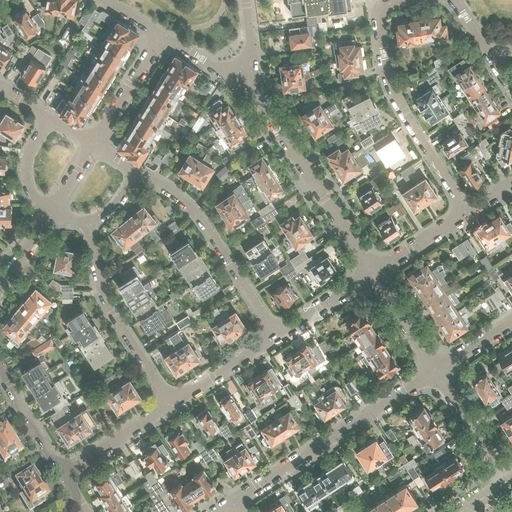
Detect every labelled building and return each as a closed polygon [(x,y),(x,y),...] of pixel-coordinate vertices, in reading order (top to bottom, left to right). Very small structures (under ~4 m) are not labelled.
[(59,12),(61,0),(47,0),(45,9),(59,12)] [(72,16),(75,0),(61,0),(59,12),(72,16)] [(288,0),(288,1),(290,0),(292,14),(309,12),(309,14),(320,12),(348,9),(352,8),(350,0),(288,0)] [(98,17),(100,13),(95,10),(90,18),(95,22),(98,17)] [(36,26),(25,11),(21,14),(19,13),(18,13),(17,14),(16,15),(15,16),(15,17),(14,18),(16,20),(15,22),(17,24),(19,25),(25,33),(36,26)] [(137,32),(113,17),(105,12),(103,11),(102,11),(101,12),(100,13),(98,17),(109,24),(106,29),(108,31),(132,45),(138,35),(137,32)] [(43,21),(38,14),(33,17),(39,27),(45,27),(45,24),(43,21)] [(318,26),(316,17),(307,18),(308,26),(317,25),(317,27),(318,26)] [(95,22),(90,18),(83,30),(88,33),(95,22)] [(447,36),(445,25),(440,26),(440,23),(440,22),(440,21),(439,21),(439,18),(425,20),(428,39),(440,37),(441,42),(447,41),(446,36),(447,36)] [(428,39),(425,20),(411,22),(411,23),(414,44),(423,43),(422,40),(428,39)] [(414,44),(411,23),(409,23),(401,24),(399,24),(400,30),(398,31),(399,42),(400,42),(400,44),(401,54),(409,53),(408,45),(414,44)] [(13,33),(8,25),(3,28),(5,31),(3,33),(6,37),(13,33)] [(310,36),(319,35),(318,26),(317,27),(317,25),(308,26),(309,32),(300,33),(299,27),(290,29),(292,46),(301,45),(302,48),(306,47),(306,45),(311,44),(310,36)] [(72,35),(74,30),(68,26),(63,36),(62,39),(67,39),(68,40),(72,35)] [(132,45),(108,31),(105,36),(108,38),(104,44),(125,57),(125,56),(126,55),(128,52),(128,50),(132,45)] [(10,43),(16,37),(13,33),(6,37),(10,43)] [(74,43),(77,38),(72,35),(68,40),(74,43)] [(0,60),(4,63),(11,52),(5,48),(10,43),(6,37),(4,38),(0,42),(0,60)] [(361,56),(360,48),(359,46),(354,47),(353,45),(355,45),(354,40),(333,42),(336,61),(361,58),(361,56)] [(125,57),(104,44),(101,50),(99,49),(98,49),(92,46),(89,50),(95,53),(94,54),(117,68),(121,63),(122,62),(124,59),(124,57),(125,57)] [(46,67),(52,57),(52,54),(49,52),(47,53),(39,48),(37,50),(32,46),(26,55),(31,58),(29,62),(28,62),(26,66),(25,66),(24,67),(25,68),(21,74),(27,78),(26,79),(33,83),(33,82),(36,84),(46,67)] [(436,67),(451,57),(448,53),(434,61),(436,67)] [(117,68),(94,54),(92,58),(94,60),(90,67),(110,79),(111,79),(112,78),(114,75),(114,73),(117,68)] [(449,66),(458,60),(455,56),(446,62),(449,66)] [(202,73),(177,57),(174,58),(168,68),(193,84),(195,85),(202,73)] [(357,71),(363,70),(362,68),(363,68),(362,60),(361,60),(361,58),(336,61),(336,62),(337,69),(344,68),(345,73),(340,74),(341,82),(350,81),(349,75),(357,73),(357,71)] [(310,72),(308,63),(281,66),(281,67),(280,69),(281,72),(282,73),(283,78),(303,75),(310,72)] [(464,86),(479,76),(474,69),(473,70),(472,70),(469,66),(467,67),(466,67),(459,71),(460,72),(456,74),(464,86)] [(110,79),(90,67),(86,73),(83,71),(79,76),(103,91),(106,86),(108,85),(110,82),(110,80),(110,79)] [(193,84),(168,68),(165,73),(163,74),(161,77),(161,79),(183,93),(186,87),(190,89),(193,84)] [(305,87),(304,80),(323,72),(321,68),(310,72),(303,75),(283,78),(284,83),(282,84),(283,87),(284,89),(285,90),(305,87)] [(421,76),(419,71),(409,76),(411,81),(421,76)] [(430,84),(440,77),(436,72),(427,78),(430,84)] [(52,91),(53,88),(59,79),(54,75),(46,87),(52,91)] [(103,91),(79,76),(77,76),(76,78),(76,80),(75,80),(71,85),(72,87),(76,90),(96,102),(96,101),(98,101),(100,98),(100,96),(103,91)] [(484,89),(482,85),(482,84),(483,83),(479,76),(464,86),(471,97),(484,89)] [(183,93),(161,79),(160,80),(159,81),(157,84),(157,86),(154,91),(180,107),(183,102),(179,99),(183,93)] [(211,95),(216,86),(211,83),(205,91),(211,95)] [(440,100),(436,95),(441,92),(436,84),(426,91),(427,92),(417,99),(419,102),(418,103),(423,111),(440,100)] [(478,108),(493,98),(489,91),(487,93),(487,92),(486,92),(484,89),(471,97),(478,108)] [(96,102),(76,90),(75,91),(72,96),(68,94),(65,99),(89,114),(92,108),(93,108),(95,105),(95,103),(96,102)] [(180,107),(154,91),(151,96),(149,97),(147,100),(147,101),(147,102),(168,116),(172,110),(176,113),(180,107)] [(375,107),(369,95),(367,96),(365,93),(355,98),(353,93),(352,94),(350,91),(342,95),(352,113),(348,115),(351,120),(359,116),(375,107)] [(89,114),(65,99),(63,98),(56,110),(79,124),(82,124),(89,114)] [(499,111),(496,107),(497,107),(496,106),(498,105),(493,98),(478,108),(485,120),(499,111)] [(216,124),(234,113),(229,106),(227,106),(226,107),(221,100),(219,100),(208,107),(207,109),(216,124)] [(450,113),(447,108),(445,109),(440,100),(423,111),(428,120),(429,119),(432,123),(442,116),(443,117),(450,113)] [(168,116),(147,102),(146,103),(145,104),(143,107),(143,108),(140,114),(163,128),(166,122),(165,122),(168,116)] [(309,126),(338,107),(335,102),(323,110),(319,105),(316,107),(313,103),(303,109),(306,113),(302,116),(303,117),(303,119),(304,121),(306,121),(309,126)] [(333,124),(329,118),(332,117),(333,116),(335,116),(338,116),(340,117),(341,119),(344,117),(338,107),(309,126),(311,130),(311,132),(313,134),(315,135),(333,124)] [(382,119),(375,107),(359,116),(351,120),(347,122),(352,129),(356,127),(355,126),(362,122),(365,128),(382,119)] [(466,117),(461,108),(451,114),(454,118),(453,118),(457,124),(466,117)] [(243,123),(235,112),(234,113),(216,124),(212,127),(220,138),(222,136),(224,135),(241,124),(243,123)] [(475,119),(472,113),(466,117),(470,122),(475,119)] [(19,132),(24,124),(17,120),(18,119),(12,115),(11,117),(7,114),(6,116),(4,114),(0,120),(2,121),(0,124),(0,129),(5,133),(5,132),(15,138),(17,139),(20,132),(19,132)] [(163,128),(140,114),(136,119),(135,120),(133,123),(133,124),(132,125),(154,139),(158,132),(160,134),(160,133),(169,138),(171,133),(167,131),(163,128)] [(460,129),(470,123),(470,122),(466,117),(457,124),(460,129)] [(242,140),(242,139),(245,137),(243,134),(245,133),(245,131),(241,124),(224,135),(222,136),(220,138),(222,137),(228,147),(227,148),(230,153),(239,146),(237,142),(239,141),(240,142),(242,140)] [(511,124),(501,132),(499,144),(500,144),(511,146),(511,124)] [(150,144),(154,139),(132,125),(132,126),(131,127),(129,130),(129,131),(125,137),(150,153),(154,147),(150,144)] [(465,144),(467,142),(460,132),(454,135),(447,139),(448,140),(443,142),(446,146),(444,148),(449,155),(455,150),(455,151),(460,148),(463,153),(468,149),(465,144)] [(337,146),(348,139),(344,134),(337,139),(333,141),(337,146)] [(150,153),(125,137),(119,147),(120,150),(144,165),(150,153)] [(184,149),(189,141),(184,138),(178,147),(180,149),(181,147),(184,149)] [(490,145),(486,138),(481,141),(477,145),(480,150),(490,145)] [(403,152),(394,139),(378,150),(387,163),(403,152)] [(368,154),(378,147),(375,142),(365,149),(366,151),(368,154)] [(208,148),(198,143),(196,146),(203,151),(206,152),(208,148)] [(511,146),(500,144),(498,151),(497,151),(496,155),(504,167),(511,162),(511,146)] [(484,156),(480,150),(477,145),(468,152),(474,162),(484,156)] [(491,156),(487,150),(492,147),(490,145),(480,150),(484,156),(486,159),(491,156)] [(337,169),(366,151),(365,149),(363,147),(356,152),(355,150),(351,153),(348,148),(341,152),(339,148),(329,155),(331,159),(331,160),(331,162),(333,165),(335,165),(337,169)] [(168,163),(175,152),(169,148),(164,156),(159,153),(157,155),(156,156),(163,160),(168,163)] [(191,178),(207,153),(206,152),(203,151),(201,155),(203,156),(200,161),(191,155),(181,170),(180,170),(179,173),(185,176),(186,175),(191,178)] [(361,168),(370,162),(366,155),(368,154),(366,151),(337,169),(340,173),(339,175),(341,178),(343,178),(344,179),(354,173),(357,178),(364,174),(361,169),(361,168)] [(227,165),(238,157),(235,152),(221,161),(227,165)] [(203,184),(213,169),(207,165),(212,156),(207,153),(191,178),(197,182),(196,183),(202,187),(204,185),(203,184)] [(163,160),(156,156),(153,161),(160,165),(163,160)] [(257,183),(274,172),(269,164),(267,165),(262,157),(250,165),(256,174),(254,175),(245,181),(245,180),(242,183),(246,189),(249,187),(257,182),(257,183)] [(483,180),(471,162),(459,169),(471,187),(483,180)] [(223,181),(232,172),(226,166),(217,174),(223,181)] [(404,178),(407,175),(415,171),(412,166),(401,173),(404,178)] [(396,176),(392,170),(382,177),(386,182),(393,178),(396,176)] [(282,188),(277,180),(279,179),(274,172),(257,183),(260,188),(259,188),(259,191),(266,201),(269,202),(273,199),(271,196),(282,188)] [(386,182),(382,177),(381,174),(370,181),(375,189),(386,182)] [(399,188),(393,178),(386,182),(393,193),(399,188)] [(436,194),(425,179),(414,186),(425,203),(431,199),(431,201),(438,197),(436,194)] [(360,185),(357,180),(350,184),(354,190),(360,185)] [(225,215),(241,205),(250,198),(241,184),(227,194),(229,197),(217,204),(218,205),(218,207),(220,209),(221,210),(225,215)] [(425,203),(414,186),(403,193),(413,209),(415,212),(421,208),(420,206),(425,203)] [(383,204),(372,187),(359,196),(361,199),(360,200),(363,204),(364,204),(369,212),(383,204)] [(10,199),(10,192),(5,192),(5,190),(0,190),(0,205),(10,205),(10,199)] [(406,213),(399,202),(387,210),(390,215),(397,210),(401,216),(406,213)] [(262,216),(275,208),(271,203),(259,211),(262,215),(262,216)] [(0,223),(11,224),(11,205),(10,205),(0,205),(0,223)] [(242,219),(248,216),(241,205),(225,215),(228,221),(228,222),(230,225),(231,225),(232,226),(235,224),(237,228),(245,223),(242,219)] [(154,214),(152,216),(144,206),(143,207),(141,207),(138,210),(138,211),(134,214),(146,230),(151,236),(156,232),(153,229),(161,223),(154,214)] [(266,221),(276,214),(278,213),(275,208),(262,216),(266,221)] [(289,235),(307,223),(304,218),(301,218),(298,213),(293,216),(291,216),(289,217),(288,219),(281,223),(289,235)] [(146,230),(134,214),(123,223),(135,238),(146,230)] [(256,228),(266,221),(262,216),(262,215),(252,222),(256,228)] [(505,237),(511,232),(511,224),(510,222),(505,225),(499,216),(492,220),(493,220),(489,223),(505,248),(509,245),(503,237),(504,237),(505,237)] [(402,233),(391,217),(378,226),(380,228),(380,230),(382,234),(383,234),(388,242),(402,233)] [(170,232),(180,225),(177,220),(166,227),(170,232)] [(144,249),(135,238),(123,223),(119,227),(117,227),(114,229),(114,230),(113,231),(125,247),(130,243),(135,249),(134,250),(137,254),(144,249)] [(308,239),(313,236),(310,230),(310,228),(307,223),(289,235),(300,251),(305,248),(302,243),(303,242),(305,243),(307,241),(308,239)] [(505,248),(489,223),(484,226),(484,225),(478,229),(478,230),(478,231),(474,233),(478,241),(479,240),(481,244),(484,249),(488,247),(488,248),(495,244),(500,251),(504,248),(505,248)] [(173,237),(183,230),(180,225),(170,232),(173,237)] [(281,244),(274,235),(270,238),(276,247),(281,244)] [(476,253),(468,239),(463,242),(472,256),(476,253)] [(270,251),(264,240),(247,250),(248,252),(248,253),(250,255),(251,256),(254,262),(270,251)] [(195,252),(192,247),(192,246),(190,242),(189,242),(188,241),(172,251),(179,263),(195,252)] [(472,256),(463,242),(458,246),(465,257),(470,254),(471,256),(472,256)] [(465,257),(458,246),(452,250),(459,260),(465,257)] [(73,266),(75,257),(76,252),(69,251),(69,248),(61,247),(61,249),(59,249),(57,261),(55,260),(54,265),(56,266),(55,269),(72,272),(73,267),(75,267),(75,266),(73,266)] [(275,264),(278,263),(270,251),(254,262),(258,267),(258,268),(260,271),(261,271),(262,273),(264,271),(267,276),(278,269),(275,264)] [(295,267),(305,260),(308,258),(304,251),(291,260),(295,266),(295,267)] [(186,274),(204,262),(200,255),(198,256),(195,252),(179,263),(186,274)] [(337,268),(335,265),(333,265),(327,256),(324,259),(322,255),(308,265),(305,260),(295,267),(298,271),(306,267),(313,278),(317,275),(321,282),(337,271),(336,270),(337,268)] [(493,266),(486,255),(480,260),(487,271),(493,266)] [(119,265),(115,258),(110,261),(114,268),(119,265)] [(210,274),(207,269),(208,268),(204,262),(186,274),(193,284),(210,274)] [(283,275),(293,269),(290,264),(280,270),(283,275)] [(125,281),(120,285),(121,286),(121,287),(123,291),(124,291),(127,296),(144,286),(144,285),(149,282),(146,277),(141,281),(137,274),(139,273),(134,266),(121,275),(125,281)] [(416,287),(435,275),(437,273),(443,270),(440,266),(431,272),(427,266),(418,271),(417,269),(407,275),(416,287)] [(500,276),(493,266),(487,271),(493,281),(500,276)] [(287,281),(299,273),(298,271),(295,267),(293,269),(283,275),(287,281)] [(422,298),(442,285),(442,286),(447,283),(443,277),(446,274),(443,269),(443,270),(437,273),(435,275),(416,287),(422,298)] [(208,290),(217,285),(216,284),(216,282),(214,279),(213,278),(210,274),(193,284),(189,287),(193,293),(197,290),(200,295),(201,295),(203,299),(211,294),(208,290)] [(511,275),(509,278),(508,278),(503,281),(506,285),(509,289),(509,290),(511,294),(511,275)] [(62,292),(63,286),(56,281),(53,279),(49,285),(57,291),(56,292),(61,295),(62,292)] [(74,291),(73,284),(65,285),(65,281),(56,281),(63,286),(62,292),(74,291)] [(133,308),(151,296),(156,293),(149,282),(144,285),(144,286),(127,296),(130,300),(129,301),(133,308)] [(297,296),(288,283),(272,294),(281,307),(289,302),(290,302),(294,299),(295,298),(297,296)] [(429,308),(453,292),(456,290),(453,286),(450,288),(449,286),(447,283),(442,286),(442,285),(422,298),(429,308)] [(505,297),(498,287),(494,290),(501,300),(505,297)] [(51,302),(36,289),(35,290),(34,290),(31,293),(31,295),(28,299),(43,311),(48,316),(53,309),(48,305),(51,302)] [(453,306),(460,302),(453,292),(429,308),(435,318),(453,306)] [(502,303),(495,293),(490,296),(497,306),(502,303)] [(158,307),(151,296),(133,308),(137,314),(139,313),(142,318),(158,307)] [(497,306),(490,296),(485,300),(492,310),(497,306)] [(43,311),(28,299),(25,303),(23,302),(19,307),(35,321),(43,311)] [(164,324),(174,318),(168,308),(166,309),(163,304),(158,307),(142,318),(145,322),(145,324),(147,327),(148,328),(149,329),(150,328),(152,332),(157,328),(155,325),(162,320),(164,324)] [(442,328),(469,311),(466,306),(457,312),(453,306),(435,318),(442,328)] [(35,321),(19,307),(14,313),(15,314),(12,318),(27,331),(35,321)] [(200,317),(204,314),(200,308),(193,312),(190,307),(186,310),(189,315),(188,315),(192,322),(200,317)] [(245,328),(236,312),(230,316),(227,311),(225,312),(222,307),(218,310),(224,319),(235,336),(240,333),(241,334),(247,330),(246,327),(245,328)] [(224,319),(218,310),(217,308),(212,311),(219,323),(213,326),(218,333),(213,336),(219,345),(222,342),(224,345),(230,341),(230,339),(235,336),(224,319)] [(69,335),(90,321),(87,317),(87,315),(85,312),(84,311),(83,310),(68,321),(71,326),(65,329),(69,335)] [(370,323),(371,322),(364,311),(352,318),(350,314),(344,318),(347,322),(347,323),(353,332),(352,333),(352,334),(370,323)] [(458,332),(466,327),(462,320),(472,314),(469,311),(442,328),(449,339),(450,338),(451,339),(458,335),(457,334),(458,333),(458,332)] [(200,317),(203,322),(209,318),(206,313),(204,314),(200,317)] [(180,329),(192,322),(188,315),(176,323),(180,329)] [(25,333),(27,331),(12,318),(9,322),(7,322),(5,325),(5,326),(4,327),(12,335),(8,339),(18,348),(28,336),(25,333)] [(81,343),(99,331),(95,325),(93,326),(90,321),(69,335),(73,341),(78,338),(81,343)] [(359,345),(377,333),(370,323),(352,334),(359,344),(359,345)] [(89,353),(104,343),(101,339),(103,338),(99,331),(81,343),(84,348),(81,350),(85,356),(89,353)] [(362,358),(384,345),(385,344),(378,332),(377,333),(359,345),(365,354),(363,355),(362,353),(357,356),(360,360),(362,358)] [(198,358),(188,343),(182,347),(175,334),(170,337),(174,344),(175,346),(177,350),(188,366),(193,363),(194,364),(201,360),(199,358),(198,358)] [(30,350),(41,343),(42,342),(38,339),(37,339),(35,337),(26,343),(30,350)] [(170,337),(166,340),(170,346),(172,345),(173,347),(175,346),(174,344),(170,337)] [(45,353),(56,346),(51,339),(40,346),(45,353)] [(330,348),(325,340),(319,344),(324,352),(330,348)] [(112,354),(111,353),(111,352),(109,349),(107,348),(104,343),(89,353),(96,365),(100,362),(102,365),(109,361),(107,358),(112,354)] [(316,360),(320,358),(310,343),(307,345),(306,345),(305,345),(300,348),(300,349),(296,351),(311,375),(314,374),(310,369),(312,368),(311,366),(317,362),(316,360)] [(373,366),(391,355),(384,345),(362,358),(366,365),(370,362),(373,366)] [(202,355),(210,350),(207,347),(200,351),(202,355)] [(188,366),(177,350),(174,352),(166,357),(169,362),(166,364),(171,370),(173,368),(176,372),(175,373),(177,375),(184,371),(183,370),(188,366)] [(511,356),(507,350),(497,356),(501,362),(494,366),(497,371),(500,376),(511,368),(511,356)] [(311,375),(296,351),(292,354),(292,353),(286,357),(287,358),(286,358),(285,359),(290,367),(287,369),(292,377),(291,377),(294,381),(307,373),(309,376),(309,379),(312,383),(315,381),(311,375)] [(392,354),(391,355),(373,366),(374,367),(375,366),(382,376),(399,365),(392,354)] [(49,371),(51,370),(42,355),(32,362),(34,365),(24,371),(25,372),(25,374),(27,377),(28,378),(31,382),(49,371)] [(271,390),(282,383),(272,367),(267,370),(261,373),(262,374),(257,377),(273,401),(276,398),(271,390)] [(493,382),(490,378),(485,370),(474,377),(476,379),(475,379),(476,380),(473,382),(475,385),(474,386),(477,391),(479,390),(479,391),(493,382)] [(38,394),(56,382),(49,371),(31,382),(38,394)] [(501,378),(500,376),(497,371),(493,374),(497,380),(498,379),(499,380),(501,378)] [(113,381),(111,377),(106,379),(110,385),(114,382),(113,381)] [(273,401),(257,377),(253,379),(248,382),(248,383),(247,383),(249,385),(245,388),(250,395),(253,393),(257,399),(263,395),(268,404),(273,401)] [(363,388),(356,377),(350,380),(357,391),(363,388)] [(62,395),(66,392),(59,380),(56,382),(38,394),(41,398),(41,400),(43,403),(44,404),(45,405),(58,397),(61,401),(65,399),(62,395)] [(357,391),(350,380),(344,384),(351,395),(357,391)] [(140,396),(130,381),(118,388),(129,404),(135,401),(135,402),(142,398),(140,396)] [(296,393),(289,382),(283,386),(290,397),(296,393)] [(495,394),(500,391),(497,386),(496,386),(493,382),(479,391),(485,401),(488,399),(492,406),(500,401),(495,394)] [(129,404),(118,388),(115,384),(111,386),(114,391),(108,395),(113,404),(110,406),(114,412),(117,410),(117,411),(118,413),(125,409),(124,408),(129,404)] [(345,405),(341,398),(345,395),(341,389),(342,389),(341,388),(340,387),(339,386),(337,386),(336,386),(334,386),(333,387),(327,391),(324,387),(321,389),(323,393),(334,412),(345,405)] [(100,401),(92,389),(87,392),(91,399),(94,404),(100,401)] [(91,399),(87,392),(81,396),(85,403),(91,399)] [(303,405),(296,393),(290,397),(297,408),(303,405)] [(334,412),(323,393),(312,401),(318,411),(316,412),(321,419),(324,417),(325,418),(334,412)] [(506,406),(511,402),(511,395),(511,394),(502,401),(506,406)] [(244,415),(231,395),(228,397),(226,396),(221,399),(222,401),(220,402),(230,419),(237,414),(239,418),(244,415)] [(62,409),(70,403),(66,398),(65,399),(61,401),(54,406),(57,412),(62,409)] [(511,431),(511,402),(506,406),(509,411),(511,409),(511,415),(505,420),(505,421),(503,422),(510,433),(511,431)] [(262,415),(257,406),(252,409),(257,418),(262,415)] [(413,427),(431,415),(431,414),(429,415),(424,406),(407,417),(411,424),(413,427)] [(98,425),(92,415),(87,408),(81,413),(70,420),(80,436),(86,433),(86,434),(92,430),(92,429),(98,425)] [(54,421),(66,414),(62,409),(57,412),(51,416),(54,421)] [(258,419),(257,418),(252,409),(251,409),(245,412),(251,423),(258,419)] [(219,427),(208,410),(204,413),(203,411),(198,415),(198,416),(197,417),(193,420),(198,427),(202,424),(207,432),(207,433),(213,429),(215,431),(219,428),(220,430),(219,431),(224,440),(234,434),(226,423),(219,427)] [(299,426),(294,418),(296,417),(291,410),(276,420),(278,424),(281,422),(289,433),(293,430),(295,430),(297,428),(298,427),(299,426)] [(418,438),(438,425),(431,415),(413,427),(414,427),(412,428),(418,438)] [(289,433),(281,422),(278,424),(276,420),(272,422),(270,418),(264,422),(266,426),(260,430),(264,436),(262,438),(268,446),(272,443),(272,444),(273,443),(275,443),(277,441),(278,440),(289,433)] [(80,436),(70,420),(58,427),(68,442),(68,443),(69,445),(76,441),(75,440),(80,436)] [(257,435),(250,423),(244,427),(251,439),(257,435)] [(443,436),(437,427),(439,426),(438,425),(418,438),(421,442),(422,441),(427,447),(427,446),(430,451),(445,441),(442,437),(443,436)] [(0,448),(16,439),(12,433),(10,433),(7,428),(2,430),(1,428),(0,428),(0,448)] [(191,449),(186,441),(188,440),(183,431),(181,433),(177,428),(166,435),(177,451),(175,452),(177,453),(178,453),(180,456),(191,449)] [(396,438),(391,429),(385,432),(391,441),(396,438)] [(416,439),(414,436),(413,435),(407,438),(410,443),(412,442),(416,439)] [(388,455),(376,438),(372,441),(370,441),(368,442),(367,444),(366,444),(378,462),(388,455)] [(22,452),(19,447),(20,446),(16,439),(0,448),(0,452),(2,457),(0,458),(4,464),(11,459),(12,461),(19,457),(18,455),(22,452)] [(206,448),(200,439),(200,440),(200,439),(194,443),(200,452),(206,448)] [(165,458),(155,442),(144,449),(147,454),(145,456),(151,464),(153,463),(158,470),(169,463),(167,460),(168,459),(167,457),(165,458)] [(255,462),(242,442),(233,448),(236,451),(234,453),(244,469),(255,462)] [(378,462),(366,444),(366,445),(364,445),(362,446),(361,448),(357,450),(358,453),(364,463),(365,462),(367,467),(368,466),(372,472),(377,469),(383,478),(386,476),(377,463),(378,462)] [(436,459),(447,452),(443,447),(433,453),(436,459)] [(212,457),(208,451),(206,448),(200,452),(206,461),(212,458),(212,457)] [(219,457),(213,448),(208,451),(212,457),(214,461),(219,457)] [(244,469),(234,453),(236,451),(233,448),(227,452),(230,457),(225,460),(230,468),(227,470),(231,477),(235,475),(244,469)] [(455,472),(463,467),(462,466),(464,465),(461,460),(459,461),(456,457),(447,463),(444,458),(438,462),(449,479),(450,478),(453,479),(455,478),(454,475),(456,474),(455,472)] [(408,470),(413,466),(417,464),(413,458),(404,465),(408,470)] [(142,470),(135,459),(129,463),(131,465),(136,474),(142,470)] [(354,478),(342,460),(331,467),(343,486),(354,478)] [(449,479),(438,462),(432,465),(435,470),(426,476),(429,481),(427,482),(430,487),(432,486),(432,487),(441,481),(442,483),(443,482),(445,484),(448,482),(447,479),(449,479)] [(136,474),(131,465),(125,469),(131,477),(136,474)] [(420,476),(413,466),(408,470),(414,480),(420,476)] [(343,486),(331,467),(319,475),(331,493),(343,486)] [(118,486),(112,477),(117,474),(113,468),(96,479),(98,482),(95,483),(95,486),(98,487),(103,494),(116,486),(118,486)] [(216,488),(213,482),(214,482),(213,480),(211,481),(204,469),(191,478),(192,480),(189,482),(198,496),(204,493),(205,495),(207,494),(210,494),(213,492),(214,489),(216,488)] [(43,482),(39,476),(37,477),(34,471),(16,482),(20,487),(21,486),(26,493),(43,482)] [(157,481),(151,471),(145,475),(151,484),(157,481)] [(331,493),(319,475),(308,482),(320,501),(331,493)] [(0,492),(9,487),(5,481),(4,481),(3,478),(0,479),(0,492)] [(163,490),(157,481),(151,484),(153,488),(155,490),(157,493),(163,490)] [(49,496),(45,490),(47,489),(43,482),(26,493),(22,495),(26,501),(30,499),(30,500),(28,501),(31,507),(36,504),(38,506),(45,502),(44,499),(49,496)] [(198,496),(189,482),(183,486),(182,484),(171,491),(178,502),(177,503),(178,505),(179,504),(183,509),(185,508),(188,509),(191,506),(192,504),(194,502),(192,500),(198,496)] [(320,501),(308,482),(296,490),(308,508),(320,501)] [(417,501),(406,484),(396,491),(407,508),(408,507),(409,507),(412,506),(413,504),(417,501)] [(123,497),(122,496),(116,486),(103,494),(99,496),(100,497),(99,498),(102,503),(103,502),(106,506),(123,497)] [(149,494),(156,504),(161,500),(157,493),(155,490),(149,494)] [(407,508),(396,491),(387,497),(396,511),(400,511),(401,511),(403,511),(406,510),(406,508),(407,508)] [(119,511),(129,506),(132,504),(126,494),(122,496),(123,497),(106,506),(106,507),(105,508),(107,511),(119,511)] [(286,511),(292,508),(285,496),(271,505),(273,507),(265,511),(286,511)] [(396,511),(387,497),(377,503),(382,511),(396,511)] [(161,500),(156,504),(160,511),(166,511),(168,511),(161,500)] [(351,511),(352,511),(346,502),(340,506),(344,511),(351,511)] [(64,511),(69,511),(72,511),(66,503),(61,506),(64,511)] [(382,511),(377,503),(367,510),(368,511),(382,511)]
